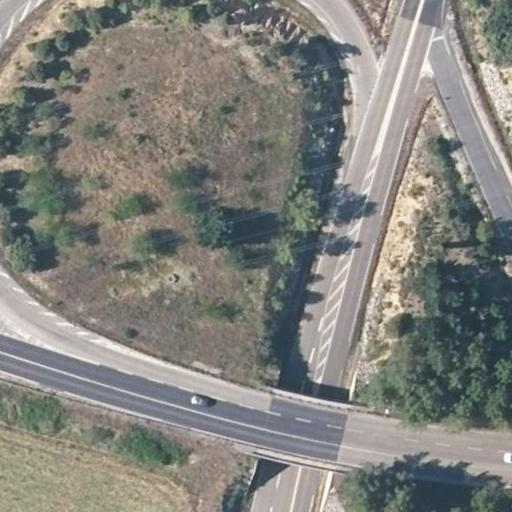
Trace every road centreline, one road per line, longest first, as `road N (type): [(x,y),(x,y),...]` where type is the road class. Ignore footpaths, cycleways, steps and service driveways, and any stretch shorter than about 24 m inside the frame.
road 1 (tertiary): [(298,511),(324,380),(426,23)]
road 2 (tertiary): [(353,169),(269,511)]
road 3 (primary): [(238,416),(154,372),(73,343),(15,309),(0,290)]
road 4 (primary): [(0,353),(238,416)]
road 5 (primary): [(511,235),(426,23)]
road 6 (primary): [(316,0),(338,19),(366,79),(353,169)]
road 7 (tertiary): [(412,0),(353,169)]
road 8 (primary): [(375,447),(238,416)]
road 9 (primary): [(375,447),(511,463)]
